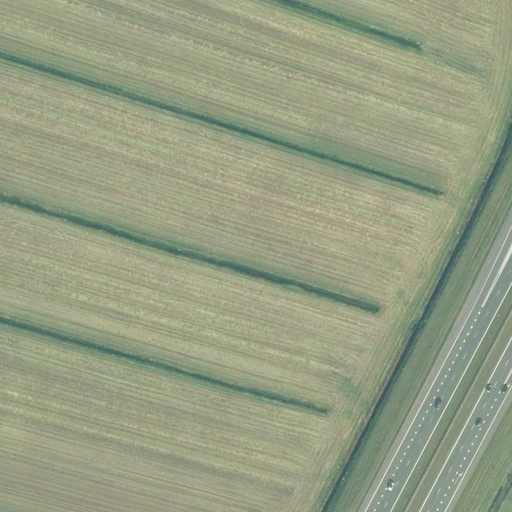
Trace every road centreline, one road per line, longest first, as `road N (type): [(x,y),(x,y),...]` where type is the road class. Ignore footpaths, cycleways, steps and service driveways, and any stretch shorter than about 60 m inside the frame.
road 1 (motorway): [(483,319),(381,511)]
road 2 (motorway): [(427,511),(490,392)]
